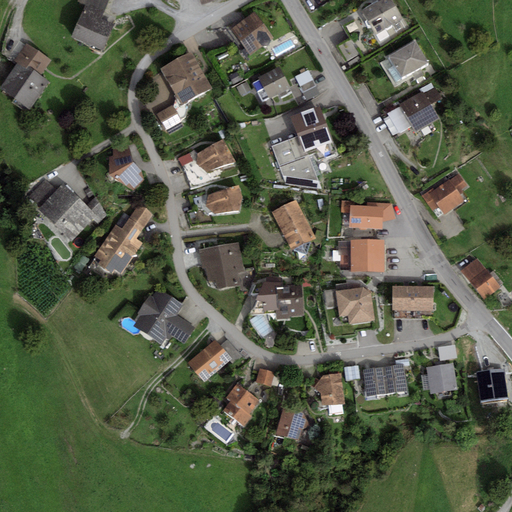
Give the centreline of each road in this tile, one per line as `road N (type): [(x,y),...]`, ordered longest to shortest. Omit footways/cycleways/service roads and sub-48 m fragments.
road 1 (residential): [(482,316),(447,339),(285,361),(250,346),(191,294),(164,181),(136,117),(138,76),(158,52),(247,0)]
road 2 (tertiary): [(482,316),(432,252),(291,0)]
